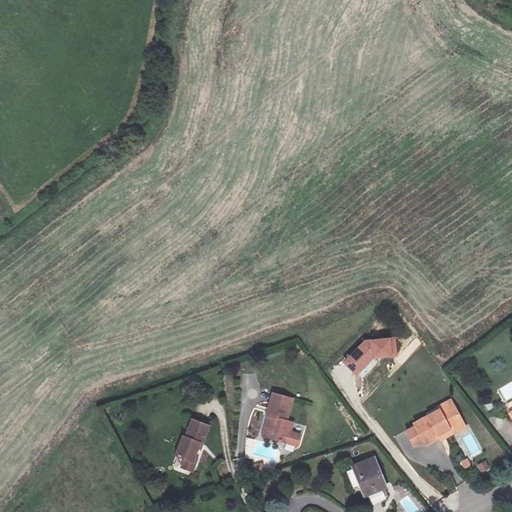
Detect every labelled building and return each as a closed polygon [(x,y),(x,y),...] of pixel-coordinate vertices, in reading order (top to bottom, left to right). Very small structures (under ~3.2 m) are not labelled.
[(396,336),(366,338),(343,361),(361,379),(382,358),(398,356),(396,336)] [(511,381),(498,389),(504,402),(511,397),(511,381)] [(293,396),(274,392),(268,415),(273,416),(269,436),(285,439),(288,428),(292,429),(294,420),(288,419),(293,396)] [(415,423),(405,427),(412,443),(423,437),(424,439),(438,433),(436,430),(448,425),(449,428),(461,422),(453,405),(440,410),(439,407),(414,420),(415,423)] [(183,448),(192,452),(199,455),(207,436),(209,437),(217,420),(201,413),(193,430),(191,429),(183,448)] [(202,456),(199,455),(192,452),(189,461),(199,465),(202,456)] [(464,469),(472,465),(468,458),(461,462),(464,469)] [(384,461),(361,468),(369,495),(391,489),(384,461)] [(487,461),(478,464),(480,471),(489,469),(487,461)] [(407,511),(420,511),(425,509),(414,492),(400,501),(407,511)]
